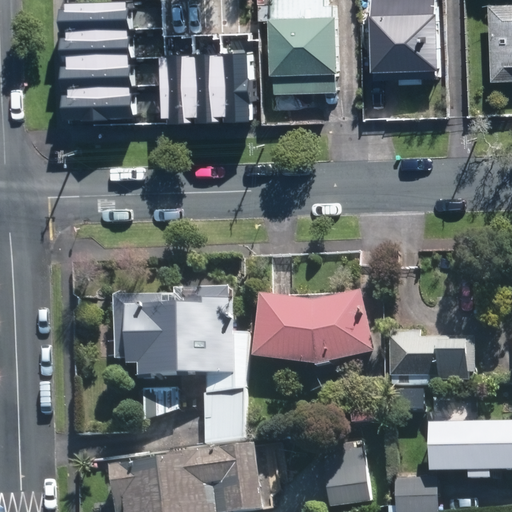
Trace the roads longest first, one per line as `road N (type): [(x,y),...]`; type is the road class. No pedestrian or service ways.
road 1 (residential): [(5,198),(511,182)]
road 2 (residential): [(5,198),(16,511)]
road 3 (residential): [(0,52),(5,198)]
